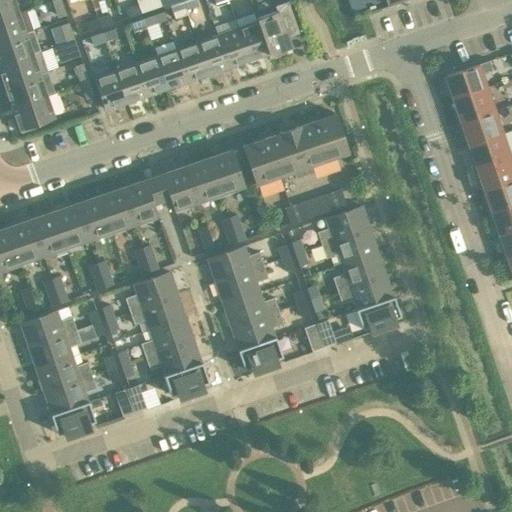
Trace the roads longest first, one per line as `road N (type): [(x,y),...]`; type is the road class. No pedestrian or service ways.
road 1 (residential): [(0,186),(401,48)]
road 2 (residential): [(37,466),(418,334)]
road 3 (residential): [(511,375),(401,48)]
